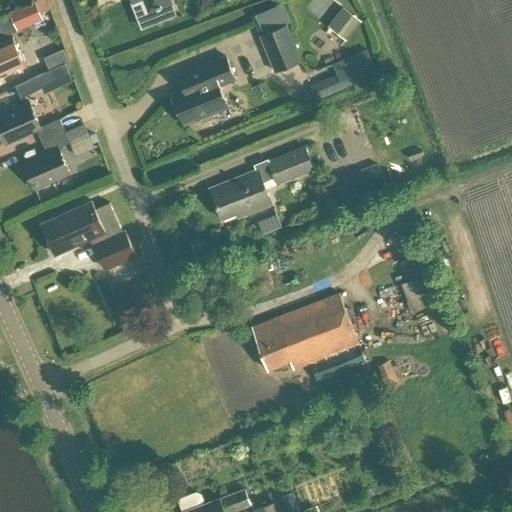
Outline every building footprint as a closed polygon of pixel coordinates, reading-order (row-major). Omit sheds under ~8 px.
[(133,0),(134,2),(132,3),(142,28),(175,15),(169,0),(133,0)] [(348,40),(362,21),(343,7),(329,26),(348,40)] [(302,60),(286,24),(260,35),(276,71),(302,60)] [(0,76),(26,65),(13,38),(0,43),(0,76)] [(317,100),(355,84),(378,74),(368,50),(333,65),(337,77),(312,87),(317,100)] [(207,81),(172,96),(184,125),(199,119),(201,123),(214,118),(212,114),(228,107),(219,85),(235,79),(226,57),(202,67),(207,81)] [(42,141),(65,131),(60,119),(41,127),(29,102),(0,114),(0,130),(6,144),(37,130),(42,141)] [(65,131),(42,141),(47,152),(23,163),(35,189),(70,174),(59,148),(70,143),(65,131)] [(258,170),(210,189),(222,219),(246,210),(248,214),(272,204),(266,188),(314,169),(305,147),(268,161),(256,166),(258,170)] [(342,206),(386,189),(376,164),(332,181),(342,206)] [(92,201),(41,224),(55,255),(91,238),(105,269),(136,255),(125,231),(123,232),(110,203),(96,209),(92,201)] [(268,230),(288,225),(285,212),(265,217),(268,230)] [(432,274),(409,280),(417,310),(440,303),(432,274)] [(318,381),(366,362),(339,294),(252,327),(268,370),(290,362),(293,370),(311,363),(318,381)] [(385,384),(409,374),(402,359),(396,361),(398,365),(392,368),(389,360),(377,366),(385,384)] [(255,486),(246,489),(220,499),(206,504),(203,494),(198,492),(179,499),(183,511),(231,511),(251,504),(251,503),(260,500),(255,486)] [(280,511),(277,502),(253,511),(280,511)]
